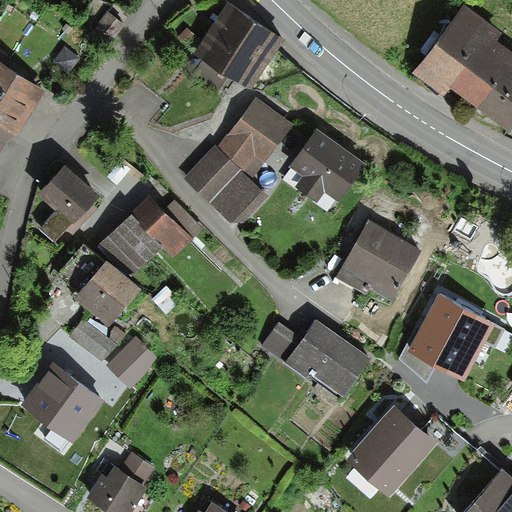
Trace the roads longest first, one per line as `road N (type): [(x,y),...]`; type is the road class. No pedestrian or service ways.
road 1 (residential): [(0,287),(29,177),(164,0)]
road 2 (secondary): [(272,0),(380,95),(511,171)]
